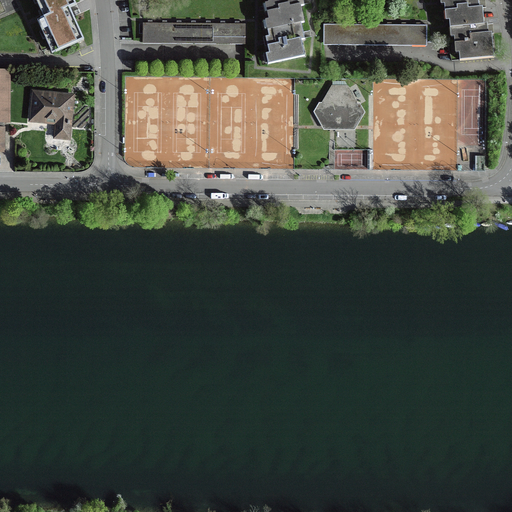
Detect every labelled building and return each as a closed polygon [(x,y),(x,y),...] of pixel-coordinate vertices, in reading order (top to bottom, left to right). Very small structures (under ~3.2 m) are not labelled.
[(38,0),(47,17),(40,20),(55,52),(82,40),(71,14),(68,8),(75,5),(72,0),(38,0)] [(266,13),(270,29),(267,30),(270,46),(267,47),(270,63),(267,64),(267,65),(304,57),(300,41),(304,40),(303,39),(302,34),(300,23),(303,22),(300,7),(303,6),(302,1),(301,0),(267,0),(270,12),(266,13)] [(486,25),(483,25),(481,8),(478,8),(478,2),(477,0),(443,0),(444,12),(448,12),(449,28),(453,28),(454,45),(458,45),(459,61),(493,58),(491,34),(487,34),(487,29),(486,25)] [(142,24),(142,41),(245,42),(245,25),(237,25),(223,25),(208,24),(193,24),(179,24),(164,24),(150,24),(142,24)] [(323,43),(426,43),(426,26),(418,26),(404,26),(389,26),(375,26),(360,26),(345,26),(331,26),(323,25),(323,43)] [(0,53),(40,54),(32,36),(0,35),(0,53)] [(9,72),(0,71),(0,122),(8,123),(9,72)] [(321,126),(324,131),(355,131),(366,113),(360,103),(357,103),(348,85),(346,85),(346,82),(332,82),(332,85),(322,103),(319,103),(313,112),(314,113),(311,115),(318,128),(321,126)] [(33,94),(31,120),(56,122),(55,137),(68,138),(71,97),(33,94)]
